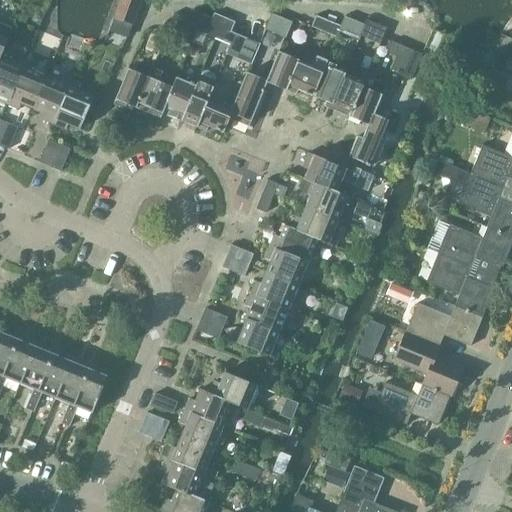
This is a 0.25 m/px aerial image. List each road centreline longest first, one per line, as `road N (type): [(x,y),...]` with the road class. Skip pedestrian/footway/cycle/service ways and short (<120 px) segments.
road 1 (residential): [(84,511),(163,338),(159,277),(110,235)]
road 2 (residential): [(123,196),(100,128),(119,66),(163,0)]
road 3 (residential): [(110,235),(85,231),(0,176)]
